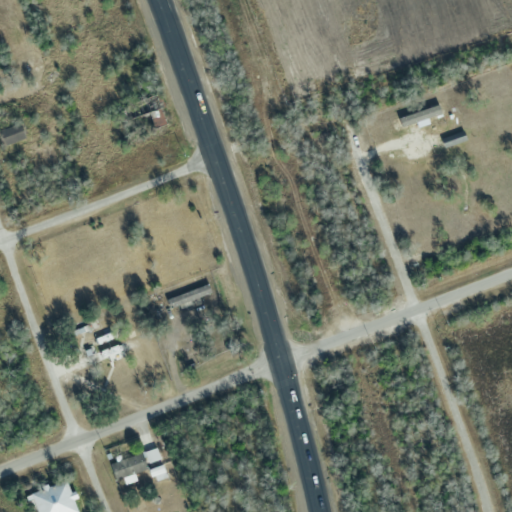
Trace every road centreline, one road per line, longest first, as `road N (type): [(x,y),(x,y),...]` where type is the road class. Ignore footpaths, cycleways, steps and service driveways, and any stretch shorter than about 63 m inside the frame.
road 1 (trunk): [(154,0),(325,511)]
road 2 (residential): [(483,511),(350,144)]
road 3 (residential): [(276,358),(0,467)]
road 4 (residential): [(511,270),(276,358)]
road 5 (residential): [(0,240),(212,156)]
road 6 (residential): [(73,438),(0,240)]
